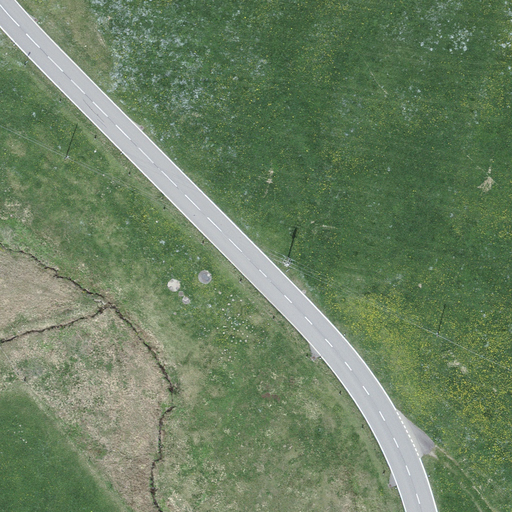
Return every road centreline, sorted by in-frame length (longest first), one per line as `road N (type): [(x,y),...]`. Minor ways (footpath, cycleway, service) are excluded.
road 1 (secondary): [(0,2),(351,368),(394,434),(421,511)]
road 2 (track): [(492,511),(448,459),(425,441),(394,434)]
